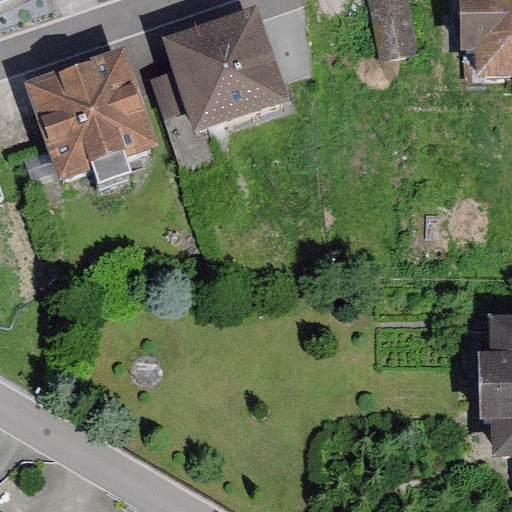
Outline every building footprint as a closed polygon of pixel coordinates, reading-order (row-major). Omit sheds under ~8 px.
[(0,0),(0,16),(34,0),(0,0)] [(414,0),(404,0),(374,5),(385,78),(425,71),(414,0)] [(511,0),(466,0),(467,81),(511,80),(511,0)] [(266,3),(158,38),(167,67),(148,79),(159,113),(185,105),(197,143),(300,109),(266,3)] [(121,46),(23,81),(61,189),(159,154),(121,46)] [(511,316),(473,318),(479,462),(511,460),(511,316)]
